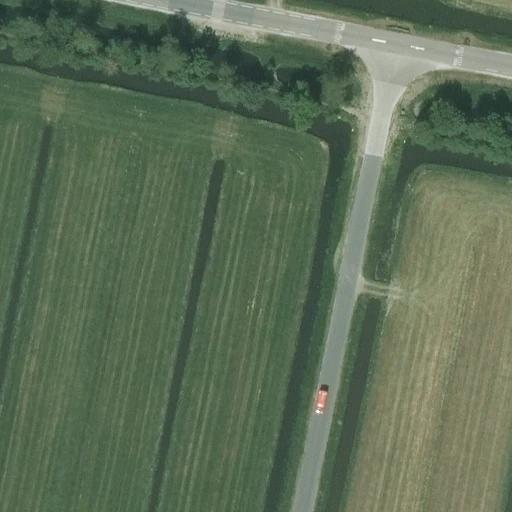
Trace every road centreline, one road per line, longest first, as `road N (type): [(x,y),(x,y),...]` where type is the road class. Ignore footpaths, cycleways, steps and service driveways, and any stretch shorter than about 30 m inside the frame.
road 1 (unclassified): [(300,511),(399,45)]
road 2 (tertiary): [(399,45),(163,0)]
